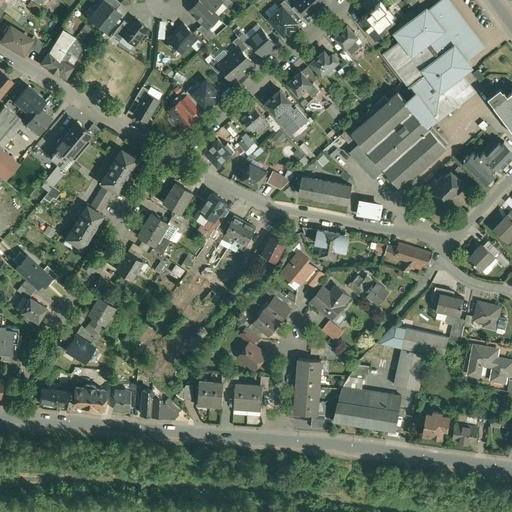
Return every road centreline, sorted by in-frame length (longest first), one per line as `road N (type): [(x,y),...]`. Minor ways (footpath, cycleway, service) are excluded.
road 1 (unknown): [(473,90),(508,57),(494,35),(479,35),(378,125),(389,170),(384,228)]
road 2 (residential): [(0,414),(169,153)]
road 3 (residential): [(169,153),(258,200),(451,241)]
road 4 (residential): [(0,416),(280,437)]
road 5 (residential): [(169,153),(347,0)]
road 6 (residential): [(280,437),(511,469)]
road 7 (residential): [(0,50),(169,153)]
